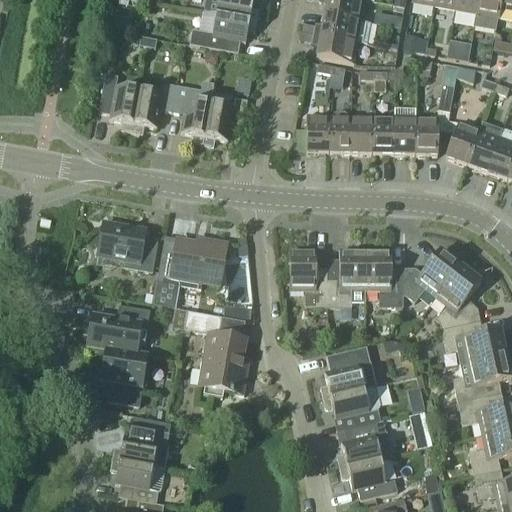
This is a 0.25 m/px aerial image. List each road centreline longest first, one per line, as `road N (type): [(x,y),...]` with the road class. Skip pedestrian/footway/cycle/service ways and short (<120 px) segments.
road 1 (residential): [(82,511),(90,425),(47,336),(28,263),(39,163)]
road 2 (residential): [(323,511),(295,394),(267,346),(257,198)]
road 3 (tertiary): [(511,243),(428,206),(257,198)]
road 4 (tertiary): [(257,198),(39,163)]
road 5 (residential): [(257,198),(290,0)]
